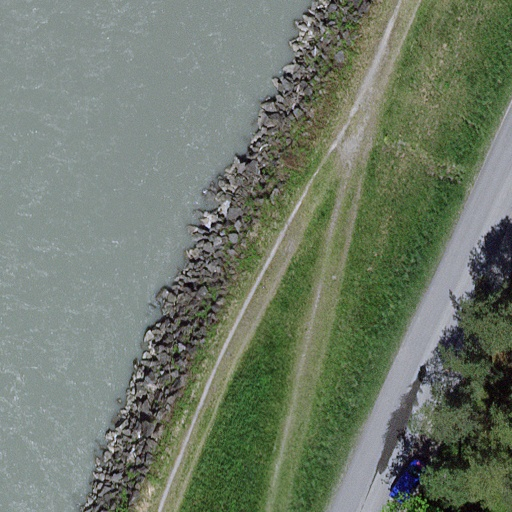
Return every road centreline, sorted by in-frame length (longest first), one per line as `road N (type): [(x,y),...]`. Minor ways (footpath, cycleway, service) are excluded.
road 1 (track): [(172,511),(258,279),(348,131),(409,0)]
road 2 (track): [(511,157),(346,511)]
road 3 (track): [(348,131),(343,217),(275,511)]
